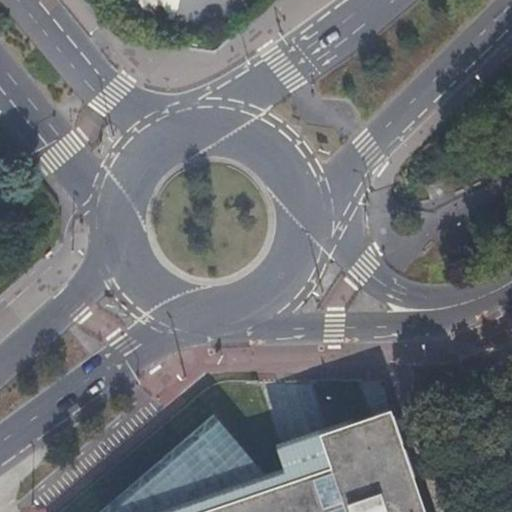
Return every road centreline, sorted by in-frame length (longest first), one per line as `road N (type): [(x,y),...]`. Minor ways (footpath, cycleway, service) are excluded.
road 1 (secondary): [(304,210),(511,8)]
road 2 (unclassified): [(235,311),(281,324),(409,328),(472,314),(507,287)]
road 3 (unclassified): [(507,287),(457,297),(393,290),(375,282),(304,210)]
road 4 (secondary): [(0,443),(179,309)]
road 5 (secondary): [(385,0),(205,128)]
road 6 (secondary): [(168,138),(114,97),(29,0)]
road 7 (secondary): [(0,71),(117,228)]
road 8 (secondary): [(122,251),(0,370)]
road 9 (secondary): [(304,210),(299,187),(271,149),(251,136),(205,128)]
road 10 (secondary): [(235,311),(288,274),(304,210)]
